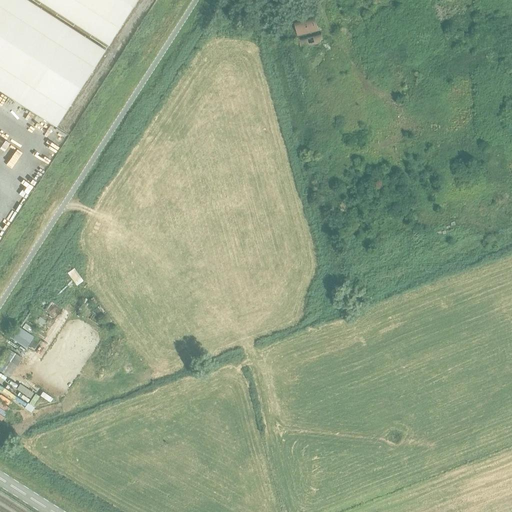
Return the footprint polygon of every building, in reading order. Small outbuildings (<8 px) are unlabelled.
[(106,51),(25,0),(0,0),(0,91),(57,128),(106,51)] [(36,0),(109,46),(138,0),(36,0)] [(70,272),(79,285),(86,280),(77,267),(70,272)] [(38,332),(26,324),(23,328),(35,336),(38,332)] [(35,337),(18,326),(11,338),(27,349),(35,337)] [(34,350),(38,344),(33,341),(29,347),(34,350)] [(23,358),(9,350),(0,363),(0,372),(10,378),(23,358)]
